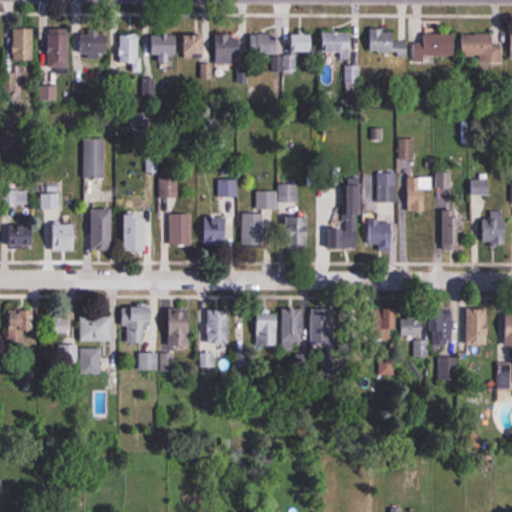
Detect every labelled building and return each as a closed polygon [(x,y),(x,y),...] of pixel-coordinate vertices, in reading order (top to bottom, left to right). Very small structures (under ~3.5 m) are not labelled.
[(13,60),(35,60),(35,26),(13,26),(13,60)] [(412,58),(455,59),(456,34),(422,33),(422,42),(394,41),(395,29),(370,28),(369,53),(412,54),(412,58)] [(70,67),(70,32),(49,32),(49,67),(70,67)] [(341,53),(341,60),(351,60),(351,32),(325,32),(325,53),(341,53)] [(109,57),(109,33),(79,33),(79,57),(109,57)] [(152,33),(152,55),(178,55),(178,33),(152,33)] [(494,33),(462,33),(462,62),(502,62),(502,44),(494,44),(494,33)] [(120,34),(120,69),(141,69),(141,34),(120,34)] [(216,34),(216,62),(244,62),(244,34),(216,34)] [(262,35),(262,73),(295,73),(295,53),(314,52),(314,34),(262,35)] [(184,58),(206,58),(206,36),(185,35),(184,58)] [(16,85),(13,73),(5,75),(8,87),(16,85)] [(106,178),(106,137),(84,137),(84,178),(106,178)] [(414,138),(400,138),(400,159),(414,159),(414,138)] [(397,174),(370,174),(370,203),(397,203),(397,174)] [(426,211),(426,189),(433,189),(432,175),(408,176),(408,211),(426,211)] [(359,178),(345,179),(345,180),(324,181),(325,213),(343,213),(343,229),(317,229),(317,248),(360,247),(359,178)] [(159,197),(178,197),(178,179),(159,179),(159,197)] [(471,195),(490,195),(490,179),(471,179),(471,195)] [(42,183),(42,210),(60,210),(60,183),(42,183)] [(298,203),(298,184),(279,184),(279,203),(298,203)] [(257,191),(257,209),(276,209),(276,191),(257,191)] [(92,250),(113,250),(113,209),(92,209),(92,250)] [(443,248),(463,248),(463,215),(456,215),(456,209),(443,209),(443,248)] [(482,218),(482,242),(507,242),(507,211),(490,211),(490,218),(482,218)] [(126,212),(126,250),(149,250),(149,212),(126,212)] [(170,245),(192,245),(192,214),(170,214),(170,245)] [(243,247),(264,247),(264,214),(243,214),(243,247)] [(227,217),(204,217),(204,244),(227,244),(227,217)] [(287,217),(287,250),(309,250),(309,217),(287,217)] [(394,251),(394,221),(371,221),(371,251),(394,251)] [(44,223),(44,251),(76,250),(76,223),(44,223)] [(9,245),(35,245),(35,225),(9,225),(9,245)] [(125,342),(145,342),(145,320),(154,320),(154,306),(125,306),(125,342)] [(169,346),(191,346),(191,308),(169,308),(169,346)] [(208,343),(230,343),(230,309),(208,309),(208,343)] [(303,343),(303,309),(283,309),(283,343),(303,343)] [(32,310),(9,310),(9,349),(32,349),(32,310)] [(489,310),(467,310),(467,346),(489,346),(489,310)] [(432,311),(432,349),(454,349),(454,311),(432,311)] [(278,312),(256,312),(256,345),(278,345),(278,312)] [(69,333),(69,313),(49,313),(49,333),(69,333)] [(422,336),(422,315),(402,315),(402,336),(422,336)] [(81,316),(81,340),(113,340),(113,316),(81,316)] [(372,345),(392,345),(392,316),(372,316),(372,345)] [(421,341),(413,342),(416,356),(424,355),(421,341)] [(101,374),(101,347),(81,347),(81,374),(101,374)] [(140,369),(158,369),(158,352),(140,352),(140,369)] [(511,361),(499,362),(499,389),(511,388),(511,361)]
